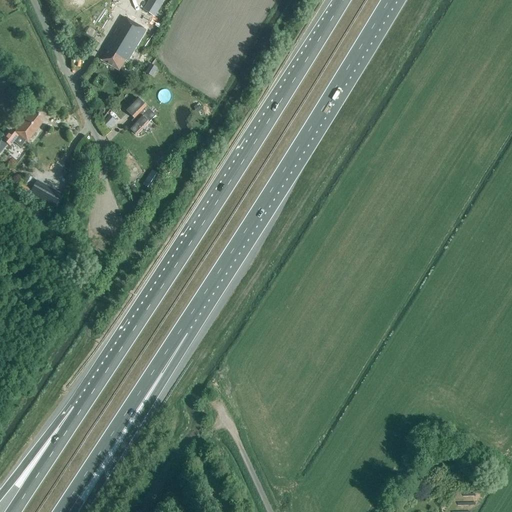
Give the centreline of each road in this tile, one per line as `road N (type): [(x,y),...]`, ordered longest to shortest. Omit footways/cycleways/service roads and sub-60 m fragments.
road 1 (motorway): [(343,0),(97,384)]
road 2 (motorway): [(196,306),(389,0)]
road 3 (motorway): [(61,511),(196,306)]
road 4 (motorway): [(82,511),(178,355),(196,306)]
road 5 (unclassified): [(109,216),(110,185),(32,0)]
road 6 (motorway): [(97,384),(13,511)]
road 7 (motorway): [(97,384),(67,409),(0,495)]
road 8 (unclassified): [(272,511),(217,389)]
